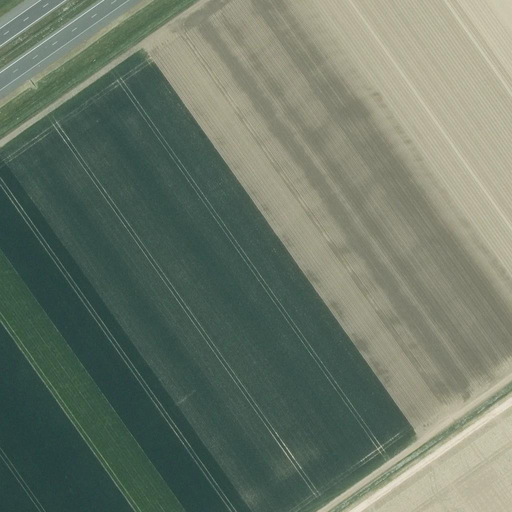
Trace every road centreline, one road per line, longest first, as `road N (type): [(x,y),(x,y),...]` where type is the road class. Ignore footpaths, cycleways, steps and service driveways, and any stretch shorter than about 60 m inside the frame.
road 1 (track): [(353,511),(511,400)]
road 2 (motorway): [(0,81),(116,0)]
